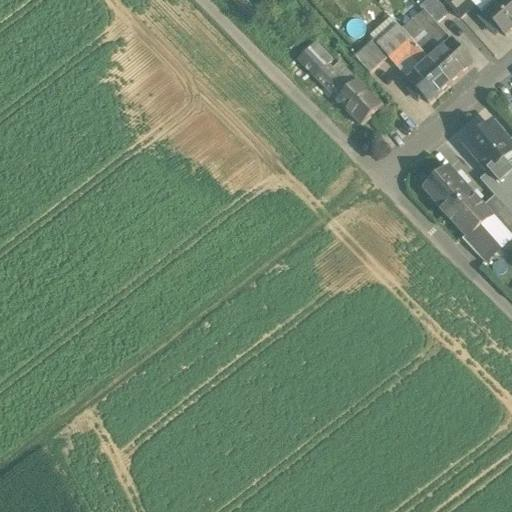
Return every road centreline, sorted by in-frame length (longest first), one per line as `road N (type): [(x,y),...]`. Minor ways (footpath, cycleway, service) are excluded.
road 1 (track): [(0,492),(34,465),(47,435),(381,178)]
road 2 (track): [(202,0),(511,314)]
road 3 (residential): [(381,178),(511,64)]
